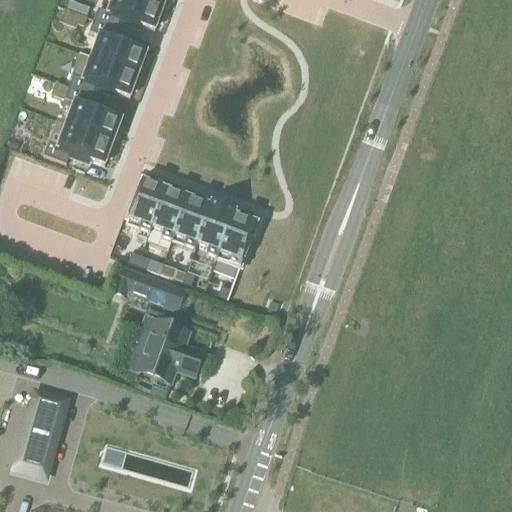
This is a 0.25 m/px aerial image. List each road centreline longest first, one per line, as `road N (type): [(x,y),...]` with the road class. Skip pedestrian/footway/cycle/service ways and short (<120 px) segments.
road 1 (track): [(0,380),(56,377),(262,453)]
road 2 (residential): [(112,226),(196,0)]
road 3 (secondary): [(241,511),(314,308)]
road 4 (secondary): [(350,209),(419,27)]
